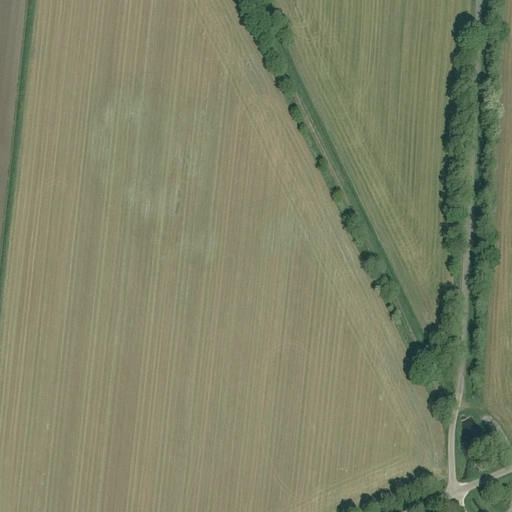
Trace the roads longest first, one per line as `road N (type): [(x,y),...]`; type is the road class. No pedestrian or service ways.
road 1 (residential): [(453,495),(481,0)]
road 2 (track): [(246,0),(456,440)]
